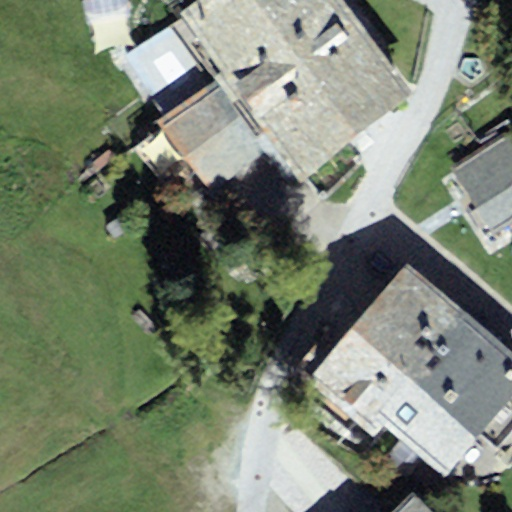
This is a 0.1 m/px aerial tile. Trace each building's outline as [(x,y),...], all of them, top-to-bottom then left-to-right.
[(311,0),(195,0),(179,12),(182,17),(220,68),(311,0)] [(375,39),(345,0),(311,0),(220,68),(260,123),(375,39)] [(220,68),(182,17),(125,59),(165,113),(157,119),(213,194),(278,147),(260,123),(220,68)] [(416,94),(375,39),(260,123),(278,147),(301,178),(416,94)] [(511,138),(508,131),(452,167),(494,234),(511,222),(511,138)] [(307,380),(363,427),(463,308),(407,261),(307,380)] [(511,399),(511,348),(463,308),(363,427),(375,437),(385,425),(447,477),(511,399)] [(432,511),(414,492),(392,511),(432,511)]
